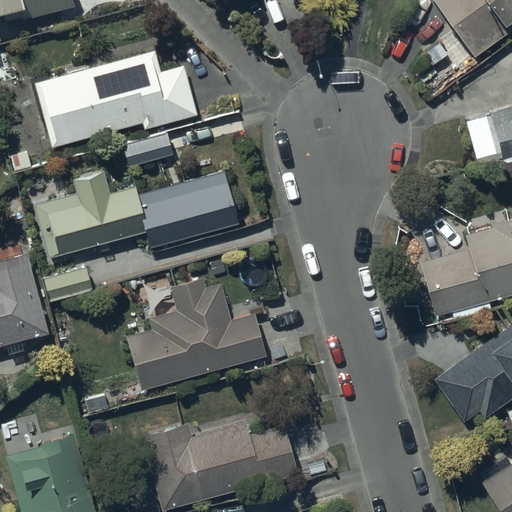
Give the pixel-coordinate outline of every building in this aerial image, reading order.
[(0,0),(0,5),(2,5),(5,18),(23,13),(24,15),(74,1),(73,0),(0,0)] [(511,0),(435,0),(474,53),(511,24),(511,0)] [(153,46),(33,78),(51,143),(142,118),(144,124),(196,110),(183,61),(159,67),(153,46)] [(489,110),(464,117),(478,163),(500,156),(500,157),(500,159),(500,160),(500,162),(500,163),(500,164),(501,166),(501,167),(502,168),(503,170),(504,171),(505,172),(506,173),(507,173),(508,174),(509,175),(511,175),(511,101),(488,109),(489,110)] [(166,127),(121,140),(128,164),(173,151),(166,127)] [(77,187),(32,200),(47,255),(145,228),(149,244),(239,219),(224,166),(137,190),(135,181),(110,187),(104,166),(73,174),(77,187)] [(470,244),(419,258),(435,312),(451,308),(453,316),(491,305),(489,298),(511,290),(511,212),(490,219),(491,223),(466,230),(470,244)] [(0,340),(5,340),(8,349),(23,345),(20,335),(47,327),(25,246),(0,252),(0,340)] [(85,261),(41,274),(48,297),(92,284),(85,261)] [(151,324),(126,331),(140,385),(265,351),(253,309),(230,315),(220,279),(204,283),(201,274),(169,282),(176,306),(148,314),(151,324)] [(511,320),(436,376),(464,415),(479,405),(485,413),(511,393),(511,320)] [(188,417),(140,430),(161,506),(297,469),(284,419),(248,429),(245,418),(192,432),(188,417)] [(41,441),(4,451),(20,511),(95,511),(73,427),(40,436),(41,441)] [(511,457),(482,477),(504,511),(511,511),(511,447),(507,450),(511,457)]
